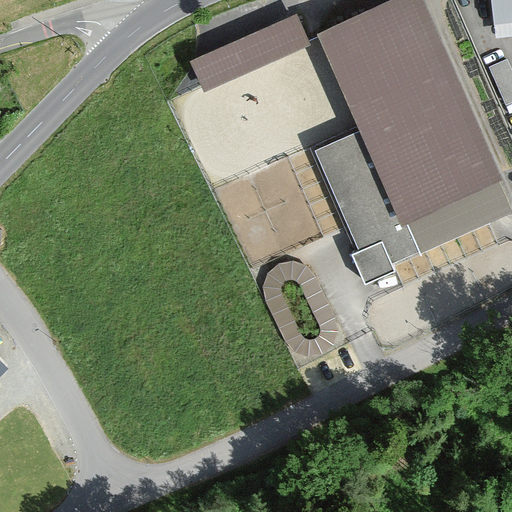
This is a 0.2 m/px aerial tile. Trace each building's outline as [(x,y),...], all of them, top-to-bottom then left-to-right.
[(511,139),(455,0),(349,0),(324,10),(404,208),(511,164),(511,139)] [(511,0),(494,0),(496,11),(511,9),(511,0)] [(295,1),(188,49),(204,84),(311,36),(295,1)] [(492,55),(502,96),(511,93),(511,55),(511,51),(492,55)] [(131,152),(41,195),(147,418),(237,375),(131,152)]
